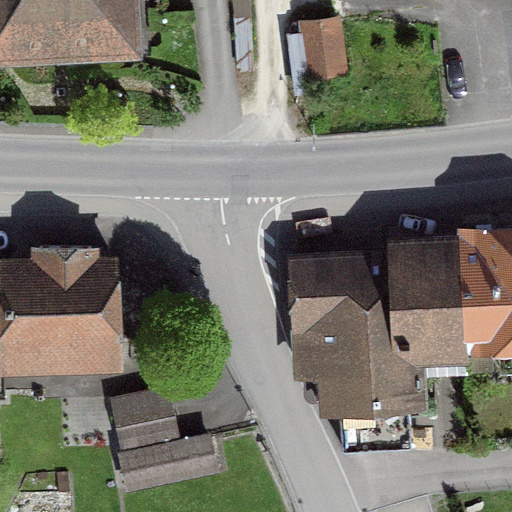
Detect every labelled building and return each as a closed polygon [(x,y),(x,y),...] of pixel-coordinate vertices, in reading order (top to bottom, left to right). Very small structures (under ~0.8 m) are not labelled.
[(0,0),(0,62),(150,55),(147,0),(0,0)] [(336,19),(302,22),(307,72),(341,69),(336,19)] [(511,229),(462,232),(466,346),(467,331),(511,329),(511,229)] [(416,348),(466,346),(462,232),(455,233),(455,241),(388,244),(388,254),(296,258),(302,371),(327,370),(329,400),(338,399),(341,445),(411,442),(410,414),(419,413),(416,348)] [(0,366),(118,360),(114,258),(91,259),(90,246),(39,245),(39,260),(0,261),(0,366)] [(111,396),(124,454),(180,442),(168,385),(111,396)] [(210,436),(121,457),(126,481),(215,462),(210,436)]
